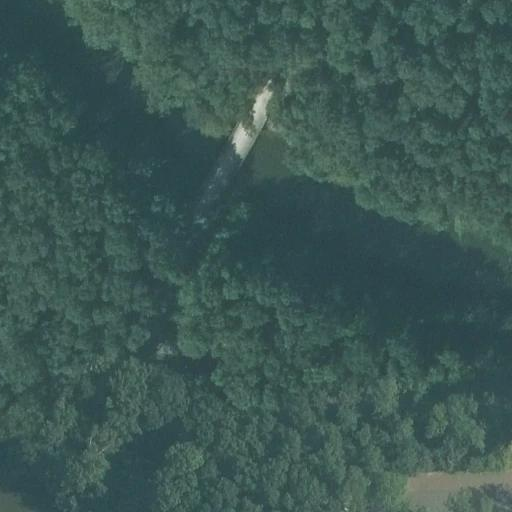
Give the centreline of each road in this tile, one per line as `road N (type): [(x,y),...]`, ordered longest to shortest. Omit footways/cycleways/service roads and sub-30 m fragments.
road 1 (unclassified): [(511,503),(321,508),(174,476),(124,511)]
road 2 (unknown): [(202,202),(0,95)]
